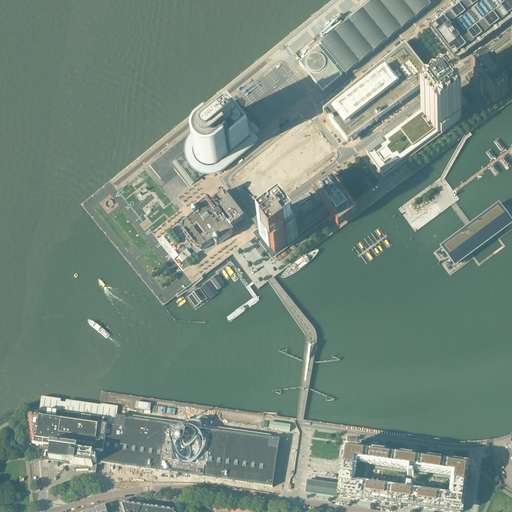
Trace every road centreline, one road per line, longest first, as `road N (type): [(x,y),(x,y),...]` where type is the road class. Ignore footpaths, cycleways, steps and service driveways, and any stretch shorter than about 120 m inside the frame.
road 1 (unknown): [(238,198),(315,139),(324,153),(250,213)]
road 2 (residential): [(182,488),(353,510)]
road 3 (tertiary): [(223,178),(258,223),(344,158)]
road 4 (tertiary): [(344,158),(448,81)]
road 5 (tertiary): [(407,30),(307,110)]
